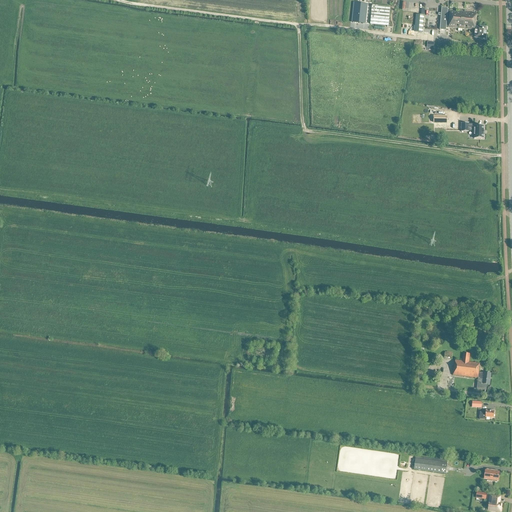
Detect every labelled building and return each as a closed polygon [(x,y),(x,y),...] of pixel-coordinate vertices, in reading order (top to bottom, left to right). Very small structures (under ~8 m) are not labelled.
[(367,5),(354,3),(352,23),(365,24),(367,5)] [(390,7),(372,5),(370,25),(388,26),(390,7)] [(442,8),(440,30),(446,31),(446,26),(448,26),(448,28),(462,29),(473,30),(473,32),(475,32),(474,38),(479,39),(485,39),(486,28),(475,27),(476,14),(449,12),(449,17),(447,17),(447,9),(442,8)] [(416,15),(415,32),(423,33),(424,16),(416,15)] [(484,131),(484,127),(484,126),(475,126),(475,125),(468,125),(468,124),(469,124),(461,124),(461,132),(468,132),(468,131),(474,131),(474,139),(483,139),(483,135),(484,135),(484,131)] [(454,365),(453,375),(479,379),(479,380),(483,380),(482,384),(479,383),(478,389),(485,390),(486,385),(489,385),(491,374),(479,373),(480,364),(469,362),(470,354),(463,353),(462,362),(455,361),(455,365),(454,365)] [(494,418),(494,411),(486,411),(486,412),(480,412),(479,420),(486,420),(486,418),(494,418)] [(339,472),(349,472),(350,455),(339,455),(339,472)] [(446,474),(447,464),(415,459),(414,469),(446,474)] [(497,472),(497,470),(487,469),(486,471),(485,471),(484,479),(487,479),(487,481),(497,482),(497,480),(498,481),(499,473),(497,472)] [(499,504),(500,497),(490,496),(489,507),(491,507),(490,511),(492,511),(495,511),(496,511),(499,511),(499,508),(501,508),(501,504),(499,504)]
